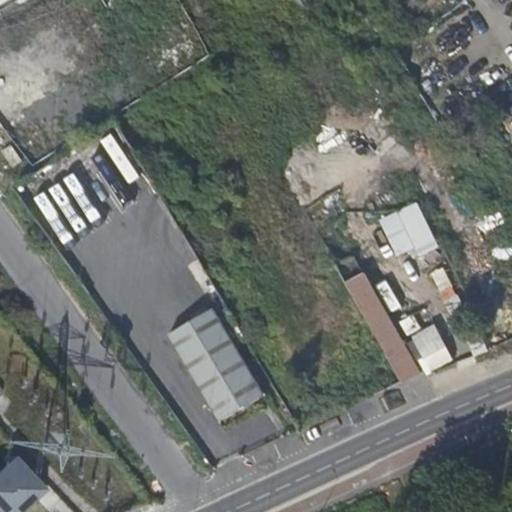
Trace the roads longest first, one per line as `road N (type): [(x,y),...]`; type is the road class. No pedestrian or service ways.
road 1 (unknown): [(250,504),(112,287),(113,257),(141,218)]
road 2 (secondary): [(233,511),(511,387)]
